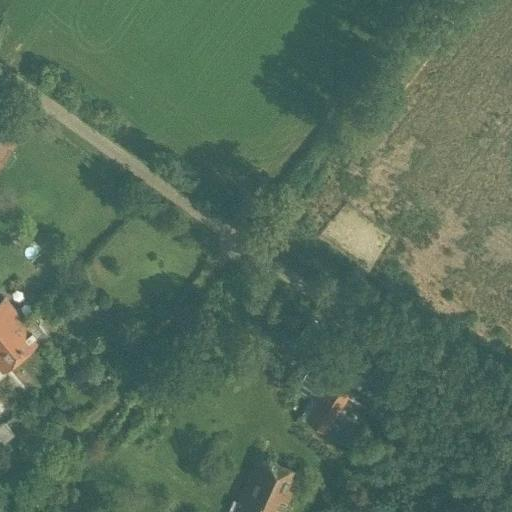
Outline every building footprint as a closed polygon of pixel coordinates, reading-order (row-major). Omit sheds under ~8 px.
[(376,266),(396,239),(345,201),(320,234),(344,252),(348,246),(360,255),(357,260),(367,267),(371,262),(376,266)] [(4,341),(25,322),(4,298),(0,301),(0,344),(4,348),(7,345),(4,341)] [(0,369),(3,372),(45,335),(34,322),(29,326),(25,322),(4,341),(7,345),(4,348),(0,344),(0,369)] [(312,397),(300,416),(345,444),(352,433),(342,427),(371,380),(344,363),(320,402),(312,397)] [(282,511),(299,472),(259,455),(234,511),(282,511)]
